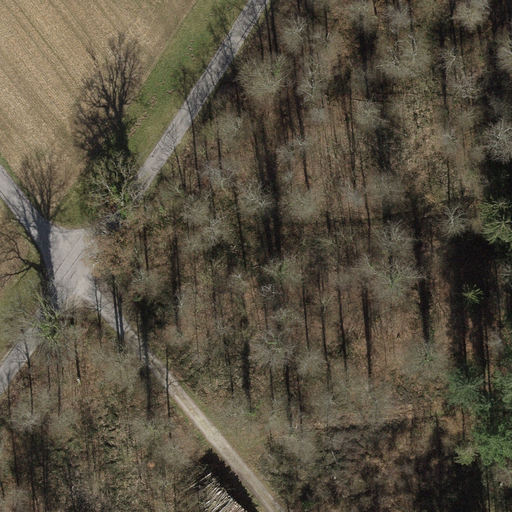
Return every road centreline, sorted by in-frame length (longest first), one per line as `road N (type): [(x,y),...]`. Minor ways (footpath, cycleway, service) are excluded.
road 1 (unclassified): [(260,0),(77,275)]
road 2 (track): [(77,275),(278,511)]
road 3 (unclassified): [(77,275),(0,383)]
road 4 (unclassified): [(0,174),(77,275)]
